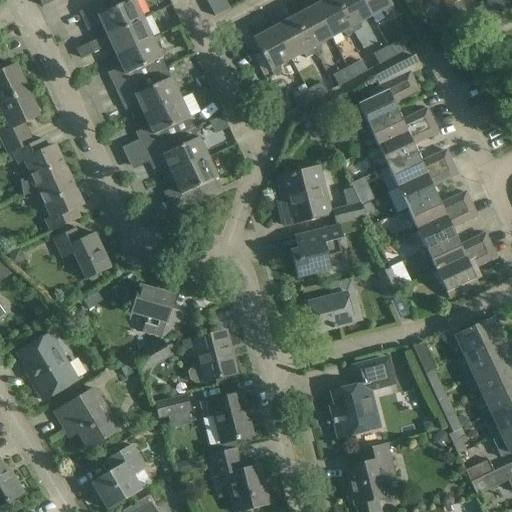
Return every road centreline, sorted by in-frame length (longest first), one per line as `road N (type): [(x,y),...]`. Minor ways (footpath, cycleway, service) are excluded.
road 1 (residential): [(67,511),(0,398),(0,15),(21,0)]
road 2 (residential): [(229,263),(140,242),(21,0)]
road 3 (residential): [(270,368),(443,323),(511,291)]
road 4 (residential): [(229,263),(264,159),(205,41)]
road 5 (residential): [(270,368),(306,511)]
road 6 (residential): [(490,176),(435,69)]
